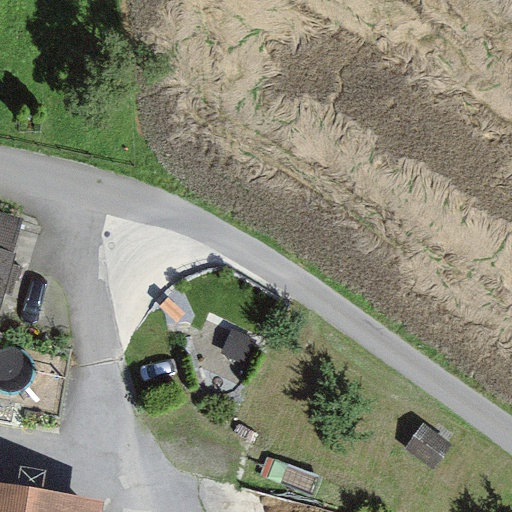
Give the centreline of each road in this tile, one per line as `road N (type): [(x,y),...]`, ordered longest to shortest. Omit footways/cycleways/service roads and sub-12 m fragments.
road 1 (unclassified): [(0,166),(105,193),(258,253),(511,435)]
road 2 (track): [(157,511),(97,361),(82,259),(105,193)]
